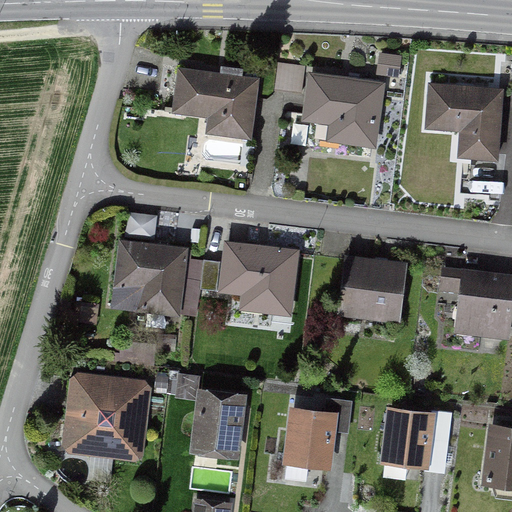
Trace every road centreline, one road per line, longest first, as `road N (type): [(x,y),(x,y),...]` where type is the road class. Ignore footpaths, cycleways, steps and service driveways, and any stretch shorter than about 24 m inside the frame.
road 1 (residential): [(81,183),(511,238)]
road 2 (residential): [(0,462),(81,183)]
road 3 (secondary): [(295,0),(511,17)]
road 4 (residential): [(81,183),(117,56),(120,0)]
road 5 (track): [(0,35),(120,27)]
road 6 (secondary): [(0,3),(120,0)]
